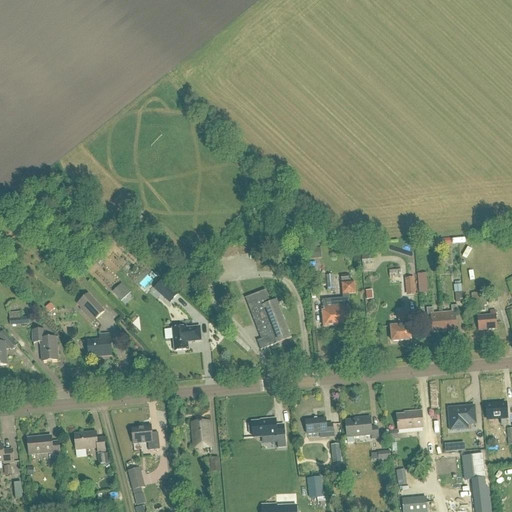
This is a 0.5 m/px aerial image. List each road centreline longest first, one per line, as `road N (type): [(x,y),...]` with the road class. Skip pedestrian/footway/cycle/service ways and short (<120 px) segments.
road 1 (tertiary): [(0,411),(511,363)]
road 2 (unknown): [(309,381),(301,304),(283,269),(263,259)]
